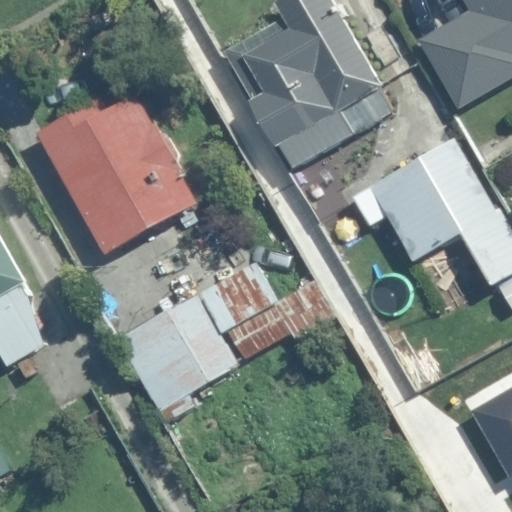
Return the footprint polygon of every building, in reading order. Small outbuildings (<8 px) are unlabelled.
[(237,62),(283,146),(296,169),(319,156),(360,133),(345,107),(385,85),(337,0),(285,0),(282,2),(294,23),(234,57),(237,62)] [(511,0),(470,0),(475,9),(423,39),(462,106),(511,77),(511,0)] [(45,130),(50,139),(111,255),(206,205),(146,93),(117,108),(110,95),(45,130)] [(511,226),(460,139),(444,148),(359,199),(375,226),(392,216),(418,260),(465,232),(498,286),(511,277),(511,226)] [(309,231),(342,213),(354,207),(343,188),(326,157),(282,181),(285,188),(309,231)] [(0,345),(13,368),(57,343),(24,283),(29,280),(0,228),(0,345)] [(293,337),(296,335),(301,343),(346,317),(326,281),(284,303),(273,310),(249,267),(123,340),(164,411),(293,337)]
